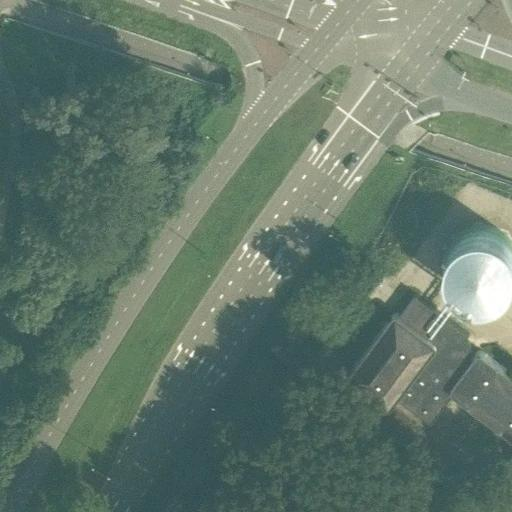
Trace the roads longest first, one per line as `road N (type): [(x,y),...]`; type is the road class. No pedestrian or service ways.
road 1 (secondary): [(120,511),(201,379),(412,74)]
road 2 (secondary): [(263,126),(145,281),(11,511)]
road 3 (secondary): [(263,126),(250,47),(221,6)]
